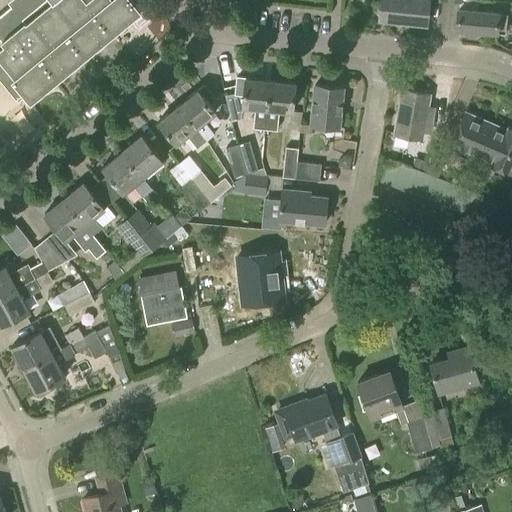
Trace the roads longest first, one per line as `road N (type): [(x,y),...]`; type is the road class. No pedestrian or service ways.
road 1 (residential): [(0,197),(202,41),(389,53)]
road 2 (residential): [(23,450),(330,320),(344,303)]
road 3 (residential): [(344,303),(389,53)]
road 4 (residential): [(344,303),(473,272)]
road 5 (residential): [(389,53),(511,73)]
road 6 (residential): [(473,272),(438,222),(383,193)]
